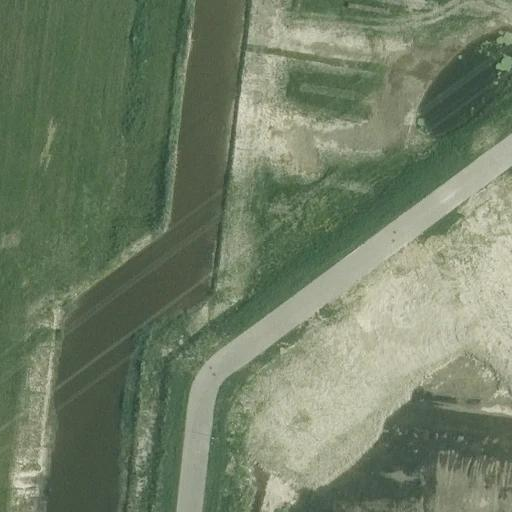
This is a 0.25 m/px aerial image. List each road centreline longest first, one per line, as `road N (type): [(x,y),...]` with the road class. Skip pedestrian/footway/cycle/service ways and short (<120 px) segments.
road 1 (unclassified): [(203,383),(511,156)]
road 2 (unclassified): [(188,511),(203,383)]
